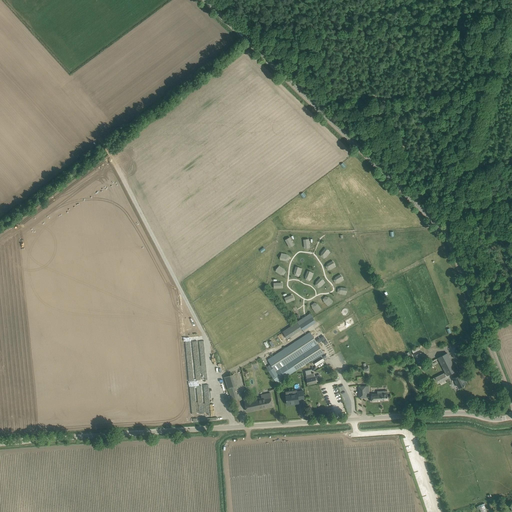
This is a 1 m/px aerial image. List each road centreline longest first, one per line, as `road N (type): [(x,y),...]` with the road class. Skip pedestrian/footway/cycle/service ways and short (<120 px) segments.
road 1 (tertiary): [(511,405),(427,213),(207,0)]
road 2 (unclassified): [(239,425),(511,417)]
road 3 (unclassified): [(239,425),(0,441)]
road 4 (track): [(443,226),(476,105)]
road 5 (unknown): [(353,418),(362,433),(406,432),(427,487)]
